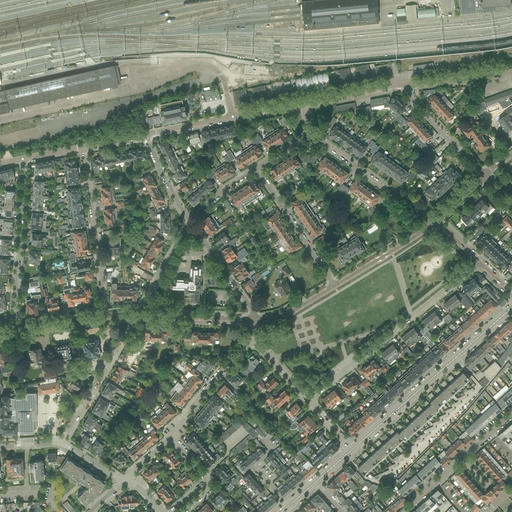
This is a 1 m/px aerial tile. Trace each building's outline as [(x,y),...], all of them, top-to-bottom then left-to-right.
[(304,18),(305,30),(379,23),(376,0),(301,0),(302,6),(303,12),(304,18)] [(458,0),(460,15),(477,13),(477,12),(479,12),(479,13),(507,10),(507,5),(511,5),(510,0),(458,0)] [(417,19),(416,4),(405,5),(407,20),(417,19)] [(417,11),(418,19),(435,17),(434,9),(417,11)] [(433,63),(413,66),(413,70),(414,73),(415,78),(416,78),(435,75),(433,63)] [(358,81),(364,80),(371,78),(368,64),(361,65),(361,66),(355,67),(358,81)] [(388,64),(375,67),(377,77),(384,76),(383,76),(388,75),(390,74),(388,64)] [(0,112),(8,110),(8,109),(117,85),(113,66),(102,68),(0,90),(0,112)] [(338,85),(345,84),(352,82),(349,68),(343,69),(342,69),(336,71),(338,85)] [(299,96),(331,89),(327,72),(295,78),(299,96)] [(268,100),(265,85),(258,86),(258,87),(252,88),(254,102),(261,101),(268,100)] [(248,103),(246,90),(246,89),(239,90),(232,92),(235,106),(242,105),(248,103)] [(430,98),(428,100),(430,102),(430,103),(430,104),(431,105),(432,105),(433,106),(440,99),(437,96),(436,95),(435,94),(434,89),(430,90),(430,93),(432,95),(429,98),(430,98)] [(387,103),(384,103),(384,107),(388,106),(391,109),(401,101),(400,100),(400,99),(399,98),(398,98),(396,95),(394,97),(393,96),(390,100),(389,99),(390,98),(389,96),(386,97),(387,103)] [(433,106),(437,111),(444,104),(448,101),(444,96),(440,99),(433,106)] [(507,114),(498,120),(499,121),(499,122),(501,125),(501,124),(506,131),(507,131),(511,127),(511,121),(509,117),(511,115),(511,107),(510,108),(508,105),(511,102),(509,98),(508,99),(505,100),(503,100),(504,102),(505,101),(507,104),(506,104),(507,106),(504,108),(506,111),(505,112),(507,114)] [(182,100),(160,105),(161,111),(160,111),(163,123),(187,118),(184,106),(183,107),(182,100)] [(401,101),(391,109),(394,113),(397,116),(395,118),(397,120),(401,116),(399,114),(398,113),(400,111),(401,112),(405,109),(404,108),(406,106),(403,104),(403,103),(402,101),(401,101)] [(437,111),(442,117),(450,110),(454,106),(448,101),(444,104),(437,111)] [(482,104),(476,108),(479,115),(483,113),(483,112),(488,110),(485,103),(482,104)] [(450,110),(442,117),(443,117),(443,118),(444,119),(445,119),(445,120),(446,120),(447,122),(450,120),(450,121),(453,118),(454,120),(459,115),(457,114),(455,116),(450,110)] [(406,121),(405,122),(407,124),(408,123),(410,126),(418,119),(417,119),(417,118),(416,117),(415,117),(415,116),(414,116),(413,114),(411,116),(410,115),(407,118),(408,119),(406,121)] [(284,117),(280,120),(284,125),(285,127),(289,125),(284,117)] [(414,132),(415,132),(423,125),(418,119),(410,126),(408,128),(409,130),(411,129),(414,132)] [(473,135),(475,138),(478,136),(477,134),(480,132),(477,127),(479,125),(480,127),(483,125),(480,120),(464,131),(469,138),(473,135)] [(336,139),(336,140),(343,128),(340,126),(337,123),(335,126),(336,126),(335,127),(335,126),(330,133),(331,134),(330,135),(336,139)] [(212,130),(201,132),(202,134),(202,136),(202,137),(206,142),(217,140),(217,139),(223,137),(223,139),(236,136),(234,125),(231,126),(226,127),(223,127),(222,127),(221,127),(220,128),(215,129),(214,129),(212,129),(212,130)] [(423,125),(415,132),(418,135),(420,137),(428,130),(423,125)] [(336,140),(341,144),(350,133),(346,130),(345,132),(343,131),(345,128),(346,129),(347,127),(345,126),(343,128),(336,140)] [(274,131),(281,142),(282,141),(283,142),(284,141),(284,140),(288,137),(286,135),(287,134),(284,131),(282,129),(279,130),(278,128),(274,131)] [(478,136),(475,138),(478,143),(476,145),(475,145),(476,145),(480,152),(490,146),(487,142),(488,141),(485,136),(484,137),(482,134),(484,133),(486,135),(488,133),(485,128),(480,132),(477,134),(478,136)] [(350,133),(341,144),(347,149),(355,136),(352,134),(354,131),(353,131),(352,130),(350,133)] [(428,130),(420,137),(415,141),(424,151),(428,147),(424,143),(427,140),(428,141),(431,138),(430,137),(432,135),(430,133),(431,133),(430,133),(430,132),(429,131),(428,130)] [(271,133),(268,135),(275,146),(281,142),(274,131),(273,131),(271,133)] [(190,142),(188,142),(190,146),(194,144),(200,143),(202,146),(206,146),(207,147),(209,146),(206,142),(202,137),(199,137),(198,135),(198,132),(196,133),(188,135),(190,142)] [(275,146),(268,135),(264,137),(265,139),(263,140),(263,141),(262,142),(268,150),(268,151),(272,148),(273,148),(274,147),(275,146)] [(418,135),(410,142),(412,144),(420,137),(418,135)] [(353,153),(354,152),(363,138),(364,138),(362,137),(361,139),(362,139),(360,142),(358,141),(359,139),(355,136),(347,149),(353,153)] [(363,138),(354,152),(360,157),(361,155),(362,156),(367,148),(367,147),(367,146),(365,145),(365,144),(362,141),(364,138),(363,138)] [(162,151),(162,152),(167,149),(166,148),(170,146),(166,140),(158,143),(162,151)] [(165,158),(170,155),(169,154),(173,152),(175,151),(173,147),(174,146),(176,145),(175,144),(172,145),(170,146),(166,148),(167,149),(162,152),(163,154),(165,157),(165,158)] [(240,145),(238,146),(240,150),(241,152),(245,158),(243,159),(247,164),(250,162),(251,163),(253,161),(253,160),(256,158),(253,153),(252,154),(248,148),(248,147),(243,151),(241,149),(242,149),(240,145)] [(252,145),(248,147),(252,154),(253,153),(256,158),(257,158),(258,158),(259,157),(259,156),(263,154),(262,154),(256,145),(255,146),(255,145),(253,146),(252,145)] [(137,149),(133,150),(135,159),(136,161),(136,162),(137,162),(138,162),(139,162),(140,161),(141,160),(143,160),(141,149),(138,150),(137,149)] [(129,152),(125,152),(127,161),(130,161),(130,160),(135,159),(133,150),(129,151),(129,152)] [(230,150),(226,152),(228,155),(231,160),(235,158),(230,150)] [(240,150),(235,154),(237,158),(235,159),(238,164),(241,168),(240,168),(244,166),(245,167),(246,166),(246,165),(247,164),(243,159),(245,158),(241,152),(240,150)] [(378,166),(385,157),(386,156),(378,151),(376,154),(376,153),(370,160),(375,164),(376,165),(377,166),(378,166)] [(121,152),(117,153),(119,162),(124,161),(124,162),(127,161),(125,152),(121,153),(121,152)] [(168,164),(173,161),(172,160),(178,158),(176,154),(174,154),(173,152),(169,154),(170,155),(165,158),(166,160),(168,164)] [(113,155),(109,156),(111,165),(114,164),(114,163),(119,162),(117,153),(112,154),(113,155)] [(427,159),(429,161),(436,156),(433,153),(427,159)] [(294,155),(288,159),(294,168),(294,169),(296,167),(297,168),(301,166),(299,164),(300,164),(299,162),(296,158),(296,159),(294,156),(294,155)] [(385,171),(386,172),(394,161),(390,159),(392,157),(390,155),(388,157),(386,156),(385,157),(378,166),(383,169),(383,170),(384,171),(385,171)] [(103,166),(101,156),(96,157),(97,158),(93,159),(94,165),(93,165),(94,171),(98,171),(98,169),(98,167),(103,166)] [(105,156),(101,156),(103,166),(108,165),(111,165),(109,156),(105,156)] [(436,156),(429,161),(432,164),(438,158),(436,156)] [(320,172),(324,174),(332,163),(332,162),(331,161),(330,160),(329,160),(324,157),(317,167),(321,170),(320,172)] [(65,158),(60,159),(61,162),(63,162),(63,164),(64,169),(64,170),(76,168),(75,161),(73,161),(73,160),(72,160),(66,161),(65,158)] [(173,161),(168,164),(169,167),(169,166),(171,170),(170,170),(171,170),(176,168),(175,166),(179,164),(181,164),(179,160),(179,159),(177,160),(176,158),(172,160),(173,161)] [(288,159),(282,163),(289,174),(295,170),(294,169),(294,168),(288,159)] [(389,174),(394,177),(401,167),(399,166),(402,163),(400,161),(399,162),(395,159),(394,161),(386,172),(387,172),(387,173),(388,174),(389,174)] [(52,160),(46,162),(48,170),(48,173),(49,176),(51,175),(50,170),(54,170),(53,165),(52,160)] [(46,162),(39,163),(41,172),(42,172),(45,171),(46,176),(49,176),(48,173),(48,170),(46,162)] [(225,163),(221,166),(228,177),(228,176),(229,176),(231,176),(231,175),(235,172),(229,163),(228,164),(228,163),(225,165),(225,163)] [(282,163),(276,167),(283,178),(289,174),(282,163)] [(332,163),(324,174),(328,177),(329,176),(332,178),(333,179),(340,169),(332,163)] [(173,176),(179,174),(178,172),(184,170),(182,166),(180,167),(179,164),(175,166),(176,168),(171,170),(172,173),(174,176),(173,176)] [(228,177),(221,166),(217,168),(218,169),(216,171),(216,172),(215,172),(221,181),(220,181),(221,181),(225,179),(226,179),(227,178),(227,177),(228,177)] [(283,178),(276,167),(270,171),(272,174),(271,174),(275,180),(276,180),(277,182),(283,178)] [(401,168),(394,177),(394,178),(395,179),(396,180),(397,179),(402,183),(406,177),(407,176),(409,173),(401,167),(401,168)] [(12,168),(6,170),(9,185),(11,184),(12,184),(15,184),(14,179),(14,177),(14,176),(14,174),(13,174),(13,172),(12,168)] [(64,170),(65,176),(65,177),(76,175),(76,171),(77,171),(76,168),(64,170)] [(188,170),(187,168),(184,170),(178,172),(179,174),(173,176),(175,179),(177,182),(182,180),(181,178),(187,176),(184,171),(185,171),(188,170)] [(204,180),(201,183),(205,188),(206,187),(210,191),(213,188),(212,186),(214,184),(209,179),(213,176),(209,172),(205,168),(203,171),(206,174),(205,175),(207,177),(207,178),(208,177),(209,178),(206,182),(204,180)] [(439,172),(451,184),(454,181),(456,179),(457,179),(458,177),(458,176),(460,175),(456,171),(455,172),(451,168),(447,171),(446,170),(443,173),(441,171),(439,172)] [(332,180),(330,183),(332,180),(336,183),(337,182),(341,184),(348,174),(344,171),(343,170),(342,169),(341,169),(340,169),(333,179),(332,180)] [(6,170),(0,171),(2,182),(5,181),(6,185),(9,185),(6,170)] [(420,170),(416,176),(423,180),(425,177),(427,177),(426,175),(425,174),(420,170)] [(408,177),(411,180),(414,176),(416,173),(412,171),(408,177)] [(436,178),(433,182),(443,192),(445,192),(446,191),(446,190),(448,187),(449,187),(451,186),(451,185),(451,184),(439,172),(438,174),(439,175),(441,177),(438,180),(436,178)] [(141,178),(145,186),(154,181),(153,181),(153,180),(153,178),(152,178),(151,176),(150,177),(149,174),(141,178)] [(65,177),(66,184),(73,183),(78,182),(78,179),(77,179),(76,175),(65,177)] [(355,196),(356,196),(364,185),(363,185),(363,184),(361,183),(360,183),(356,179),(348,189),(353,192),(352,194),(355,196)] [(145,195),(149,193),(156,189),(155,187),(156,186),(155,184),(155,182),(154,182),(154,181),(145,186),(147,189),(143,191),(145,195)] [(254,181),(247,185),(256,198),(262,194),(259,190),(260,190),(256,184),(256,185),(254,182),(254,181)] [(443,192),(433,182),(432,182),(434,184),(424,193),(428,198),(430,197),(433,201),(435,199),(437,198),(437,197),(439,195),(440,195),(443,192)] [(198,189),(197,189),(200,192),(201,191),(205,196),(208,194),(207,193),(210,191),(206,187),(205,188),(201,183),(198,186),(199,187),(198,188),(198,189)] [(247,185),(242,189),(250,202),(256,198),(247,185)] [(364,185),(356,195),(358,196),(359,197),(361,198),(360,199),(364,202),(372,191),(364,185)] [(101,196),(101,197),(111,196),(110,190),(112,190),(112,187),(101,188),(102,192),(101,192),(101,193),(101,194),(101,196)] [(33,188),(33,195),(48,196),(48,193),(46,192),(46,188),(43,188),(33,188)] [(66,198),(67,198),(79,196),(78,189),(76,189),(75,189),(75,188),(67,189),(67,193),(66,194),(66,198)] [(195,193),(193,194),(196,197),(197,196),(200,200),(203,198),(202,198),(205,195),(205,196),(201,191),(200,192),(196,188),(193,191),(195,193)] [(150,196),(152,200),(161,196),(160,195),(161,195),(160,193),(159,193),(158,191),(157,191),(156,189),(149,193),(150,195),(151,196),(150,196)] [(242,189),(236,193),(242,202),(244,206),(250,202),(242,189)] [(372,191),(364,202),(368,205),(369,204),(373,207),(380,197),(375,193),(375,192),(373,191),(372,191)] [(242,202),(236,193),(229,197),(230,197),(232,200),(231,201),(235,206),(237,208),(243,204),(242,203),(242,202)] [(196,197),(193,194),(188,199),(194,206),(200,200),(197,196),(196,197)] [(80,196),(79,196),(67,198),(66,198),(65,198),(65,201),(67,201),(67,205),(81,203),(80,196)] [(111,196),(101,197),(101,198),(101,200),(102,200),(102,201),(103,201),(103,205),(114,204),(114,200),(111,201),(111,196)] [(152,200),(151,201),(154,207),(156,207),(156,208),(159,206),(163,204),(164,204),(163,202),(163,201),(162,199),(163,199),(162,197),(161,197),(161,196),(152,200)] [(293,200),(288,204),(290,207),(292,205),(296,211),(305,205),(307,203),(305,199),(303,201),(300,198),(294,202),(293,200)] [(475,206),(474,206),(478,210),(480,208),(483,212),(485,210),(487,212),(493,207),(488,202),(487,203),(486,204),(482,199),(477,204),(476,204),(475,205),(475,206)] [(223,203),(229,211),(232,208),(226,200),(223,203)] [(42,203),(32,202),(32,203),(31,203),(31,205),(32,206),(32,209),(44,210),(43,211),(46,211),(47,207),(42,207),(42,203)] [(70,212),(82,210),(81,203),(67,205),(68,209),(69,209),(70,212)] [(305,205),(296,211),(300,217),(311,210),(307,204),(305,205)] [(474,206),(469,211),(473,215),(471,216),(475,220),(483,212),(480,208),(478,210),(474,206)] [(104,215),(103,215),(104,217),(104,218),(106,218),(113,217),(117,217),(116,211),(116,208),(109,209),(106,210),(105,210),(104,210),(104,213),(105,214),(104,214),(104,215)] [(374,214),(372,216),(375,218),(377,216),(378,217),(381,214),(379,212),(380,210),(377,208),(374,214)] [(68,212),(68,214),(69,216),(70,216),(70,218),(71,218),(71,219),(82,218),(83,218),(82,210),(70,212),(68,212)] [(311,210),(300,217),(304,223),(315,216),(311,210)] [(31,214),(31,216),(32,216),(31,220),(45,221),(46,214),(50,214),(50,212),(46,211),(43,211),(42,211),(42,213),(32,213),(32,214),(31,214)] [(268,225),(270,229),(281,221),(279,218),(281,216),(278,211),(272,214),(273,216),(267,220),(269,224),(268,225)] [(463,219),(462,220),(467,225),(468,225),(469,225),(475,220),(473,218),(471,216),(473,215),(469,211),(462,218),(463,219)] [(159,214),(159,222),(169,222),(169,221),(169,219),(169,217),(168,217),(168,214),(159,214)] [(203,221),(201,222),(204,226),(203,227),(204,228),(205,228),(206,229),(214,223),(216,221),(213,217),(214,216),(213,214),(207,218),(206,218),(203,220),(203,221)] [(315,216),(304,223),(308,229),(319,221),(320,221),(316,215),(315,216)] [(0,226),(11,227),(12,219),(7,219),(1,219),(2,216),(0,216),(0,226)] [(118,225),(118,222),(117,217),(113,217),(104,218),(104,219),(104,220),(104,221),(105,222),(105,223),(106,223),(106,227),(118,225)] [(71,219),(69,219),(70,224),(71,223),(72,228),(80,226),(81,226),(81,225),(83,225),(82,218),(71,219)] [(214,223),(206,229),(206,230),(207,231),(207,232),(210,235),(212,234),(213,234),(216,232),(225,225),(227,227),(233,222),(230,218),(221,224),(222,225),(220,226),(216,221),(214,223)] [(45,221),(31,220),(31,221),(31,223),(31,228),(41,229),(45,229),(45,221)] [(272,231),(274,234),(285,227),(281,221),(270,229),(272,228),(273,230),(272,231)] [(309,233),(308,234),(309,236),(312,239),(316,236),(317,236),(316,234),(320,232),(319,231),(322,230),(324,234),(328,231),(323,224),(322,224),(319,221),(308,229),(310,232),(309,233)] [(169,222),(159,222),(159,231),(168,231),(168,228),(169,228),(169,226),(169,225),(169,224),(169,223),(169,222)] [(11,227),(0,226),(0,233),(11,235),(11,227)] [(276,237),(278,240),(289,233),(285,227),(274,234),(274,235),(276,234),(277,236),(276,237)] [(72,237),(67,238),(67,239),(67,241),(72,240),(75,240),(85,238),(85,234),(86,234),(85,231),(80,231),(71,233),(72,237)] [(222,241),(224,245),(230,241),(223,231),(219,234),(220,235),(213,240),(217,245),(222,241)] [(279,245),(280,247),(282,246),(293,239),(289,233),(278,240),(276,242),(279,245)] [(46,235),(37,234),(32,234),(32,238),(31,238),(31,241),(31,242),(31,245),(43,246),(43,239),(46,239),(46,235)] [(477,243),(482,248),(491,239),(488,236),(487,237),(484,234),(476,242),(477,243)] [(345,237),(343,238),(353,254),(358,251),(359,252),(360,252),(361,252),(362,251),(363,250),(366,248),(363,244),(362,242),(361,243),(357,237),(356,237),(355,235),(351,238),(352,240),(348,242),(345,237)] [(156,236),(152,244),(160,249),(160,248),(161,248),(162,246),(163,244),(162,243),(163,241),(156,236)] [(224,252),(223,253),(225,257),(233,251),(234,251),(232,248),(235,245),(234,243),(238,240),(237,238),(236,237),(232,240),(231,240),(230,241),(224,245),(226,248),(223,251),(224,252)] [(0,238),(0,246),(10,247),(10,240),(0,238)] [(68,248),(73,247),(87,245),(87,242),(86,242),(85,238),(72,240),(73,244),(71,245),(68,246),(68,248)] [(110,239),(108,239),(107,239),(108,250),(109,249),(110,255),(118,254),(117,252),(118,252),(118,251),(117,251),(117,248),(118,248),(117,242),(120,242),(120,238),(113,239),(113,238),(110,239)] [(340,245),(335,248),(337,250),(336,250),(337,252),(335,253),(338,257),(339,256),(343,262),(345,261),(346,261),(347,260),(348,259),(348,258),(353,254),(343,238),(341,239),(345,245),(341,247),(340,245)] [(293,239),(282,246),(285,250),(286,249),(288,252),(291,251),(295,248),(296,250),(301,246),(298,241),(295,242),(293,239)] [(490,240),(482,248),(483,250),(484,249),(485,250),(485,251),(486,253),(487,252),(488,253),(497,244),(493,241),(492,242),(490,240)] [(490,256),(493,258),(502,249),(506,245),(503,242),(499,246),(497,244),(488,253),(488,254),(489,256),(490,256)] [(148,249),(147,251),(155,255),(156,253),(157,253),(158,251),(159,251),(160,250),(159,249),(160,249),(152,244),(149,248),(150,248),(149,249),(148,249)] [(87,245),(73,247),(73,251),(75,251),(76,255),(85,254),(86,254),(86,253),(88,253),(87,245)] [(233,251),(225,257),(228,261),(229,262),(230,261),(234,259),(235,260),(237,259),(238,260),(245,256),(248,254),(246,250),(244,248),(239,251),(236,254),(234,251),(233,251)] [(496,262),(498,264),(506,255),(504,253),(505,252),(502,249),(493,258),(493,259),(495,261),(496,261),(497,262),(496,262)] [(34,264),(39,264),(40,252),(29,251),(28,263),(29,263),(30,263),(30,264),(31,264),(32,264),(33,264),(34,264)] [(146,254),(143,258),(152,263),(152,262),(153,262),(153,260),(154,258),(154,257),(155,255),(147,251),(146,253),(147,253),(146,254)] [(506,255),(498,264),(503,269),(504,268),(504,269),(511,261),(511,260),(509,258),(510,257),(507,254),(506,255)] [(233,268),(237,274),(246,268),(243,263),(247,260),(245,256),(238,260),(239,261),(237,263),(238,264),(233,268)] [(152,263),(143,258),(139,265),(147,270),(148,267),(149,268),(150,266),(151,264),(151,263),(152,263)] [(75,260),(66,261),(67,264),(71,263),(72,267),(71,267),(72,273),(73,273),(84,271),(84,270),(89,269),(89,268),(90,267),(90,265),(88,264),(88,260),(83,261),(75,262),(75,260)] [(197,303),(197,302),(199,302),(199,294),(201,294),(201,292),(200,292),(200,290),(201,290),(201,282),(199,282),(199,281),(200,281),(200,280),(199,280),(200,278),(201,278),(202,265),(191,265),(190,280),(187,280),(187,279),(175,278),(174,282),(171,282),(171,288),(186,289),(185,297),(191,297),(191,302),(193,302),(193,303),(194,303),(194,304),(195,304),(196,304),(196,303),(197,303)] [(279,281),(275,284),(275,286),(276,288),(278,288),(280,291),(282,296),(285,294),(286,294),(288,293),(289,292),(292,290),(290,287),(289,286),(286,281),(284,277),(290,274),(286,266),(282,269),(284,274),(282,275),(281,274),(278,276),(280,280),(278,281),(279,281)] [(246,268),(237,274),(239,277),(241,279),(242,278),(246,275),(247,277),(249,276),(250,278),(251,277),(256,273),(254,270),(251,272),(250,271),(249,272),(246,268)] [(212,270),(206,273),(210,278),(210,282),(208,282),(208,286),(213,286),(213,279),(217,277),(212,270)] [(84,273),(86,281),(93,280),(91,272),(84,273)] [(248,281),(244,284),(247,287),(246,289),(248,291),(249,291),(253,288),(255,286),(258,285),(256,283),(256,282),(258,280),(259,280),(259,278),(256,273),(251,277),(252,278),(248,281)] [(471,297),(481,288),(478,284),(485,279),(482,275),(475,280),(474,279),(473,279),(470,281),(470,282),(467,285),(466,284),(463,286),(464,287),(463,287),(467,292),(463,295),(466,299),(471,306),(475,303),(471,297)] [(119,300),(120,299),(120,286),(116,286),(116,283),(111,283),(111,289),(111,294),(113,295),(113,299),(116,299),(116,300),(119,300)] [(261,295),(264,287),(261,285),(260,289),(256,291),(258,293),(261,295)] [(497,290),(495,288),(493,289),(495,291),(494,292),(487,286),(485,285),(482,288),(498,305),(499,304),(502,306),(507,301),(498,290),(497,290)] [(120,299),(128,299),(129,286),(120,286),(120,299)] [(129,286),(128,299),(129,299),(130,300),(132,300),(133,299),(136,299),(136,296),(137,296),(137,289),(137,286),(129,286)] [(79,287),(76,288),(78,303),(83,302),(83,303),(89,302),(88,298),(90,298),(88,289),(85,290),(85,292),(82,292),(82,289),(79,290),(79,287)] [(46,288),(40,289),(42,295),(45,295),(48,311),(54,310),(55,311),(58,310),(58,309),(59,309),(58,304),(57,299),(58,299),(57,293),(52,294),(53,296),(50,297),(49,294),(48,295),(48,294),(46,288)] [(64,293),(66,301),(67,300),(68,305),(74,304),(74,303),(78,303),(76,288),(73,288),(74,291),(72,292),(72,288),(64,290),(64,293)] [(27,306),(25,307),(26,310),(27,310),(28,315),(29,314),(30,315),(31,315),(32,314),(37,313),(36,302),(35,302),(35,301),(40,300),(39,295),(31,296),(32,300),(31,300),(31,299),(26,300),(27,303),(26,303),(27,306)] [(453,296),(449,299),(455,306),(456,307),(459,305),(462,303),(467,309),(471,306),(466,299),(464,297),(463,297),(462,298),(460,296),(459,296),(459,295),(458,295),(458,296),(457,296),(456,296),(455,295),(453,296)] [(489,301),(486,303),(493,310),(497,306),(488,296),(486,298),(489,301)] [(455,306),(449,299),(446,301),(446,302),(444,304),(451,312),(453,310),(454,311),(457,309),(456,307),(455,306)] [(481,302),(479,304),(481,307),(488,314),(493,310),(486,303),(484,305),(481,302)] [(476,306),(474,308),(477,311),(480,314),(479,315),(482,319),(483,318),(488,314),(481,307),(481,308),(479,309),(476,306)] [(473,313),(470,315),(471,316),(478,323),(482,319),(479,315),(480,314),(477,311),(476,312),(473,309),(471,311),(473,313)] [(432,312),(428,315),(434,322),(435,324),(436,325),(442,321),(435,311),(432,313),(432,312)] [(428,326),(423,330),(425,332),(428,330),(430,329),(435,324),(434,322),(428,315),(425,318),(425,319),(423,320),(428,326)] [(466,315),(464,317),(473,327),(478,323),(471,316),(470,315),(468,317),(466,315)] [(464,317),(462,319),(464,322),(462,324),(469,331),(473,327),(464,317)] [(457,324),(455,325),(458,328),(457,329),(460,332),(461,332),(464,335),(468,331),(469,332),(469,331),(462,324),(460,326),(457,323),(457,324)] [(497,362),(496,362),(501,367),(508,356),(511,349),(511,332),(505,325),(498,332),(505,341),(505,340),(506,340),(507,339),(511,343),(507,348),(508,349),(498,360),(497,362)] [(454,326),(452,328),(454,331),(452,333),(459,340),(463,336),(464,335),(461,332),(460,332),(457,329),(454,326)] [(411,329),(408,332),(416,342),(422,338),(414,328),(411,330),(411,329)] [(141,330),(141,336),(143,336),(143,334),(144,334),(145,334),(145,336),(144,336),(144,340),(152,340),(152,342),(155,342),(156,331),(151,331),(151,330),(141,330)] [(156,331),(155,342),(157,342),(159,342),(159,341),(167,341),(167,337),(166,337),(166,336),(166,335),(167,335),(168,335),(168,337),(170,337),(170,336),(170,331),(160,330),(160,331),(156,331)] [(428,330),(425,332),(432,341),(432,340),(434,338),(428,330)] [(450,335),(447,337),(454,345),(459,340),(449,330),(447,332),(450,335)] [(189,336),(189,338),(191,338),(191,336),(193,336),(193,338),(192,338),(192,342),(196,342),(199,342),(199,344),(204,344),(204,333),(200,333),(200,332),(196,332),(190,331),(189,336)] [(204,333),(204,344),(207,344),(207,343),(215,343),(216,339),(219,339),(219,333),(209,332),(209,333),(204,333)] [(416,342),(408,332),(404,335),(405,335),(402,337),(410,346),(415,342),(416,342)] [(432,341),(425,332),(422,335),(423,335),(421,336),(428,344),(432,341)] [(505,341),(498,332),(495,335),(500,341),(503,344),(506,341),(505,341)] [(495,335),(491,338),(500,348),(502,350),(504,348),(502,347),(498,342),(500,341),(495,335)] [(454,345),(447,337),(445,339),(442,336),(440,339),(449,349),(454,345)] [(491,338),(487,342),(492,347),(492,348),(494,346),(498,350),(499,352),(502,350),(500,348),(491,338)] [(77,344),(78,349),(80,360),(85,359),(100,357),(97,340),(88,342),(86,340),(85,341),(84,342),(82,342),(82,343),(77,344)] [(441,342),(437,345),(438,347),(444,354),(449,350),(441,342)] [(487,342),(483,346),(488,352),(491,356),(493,354),(491,352),(494,350),(492,348),(487,342)] [(390,346),(387,348),(392,355),(395,359),(399,356),(401,354),(393,344),(391,346),(390,346)] [(55,348),(56,352),(57,360),(70,358),(68,345),(59,346),(59,345),(57,346),(53,347),(54,348),(55,348)] [(435,346),(431,350),(432,351),(432,352),(439,359),(444,354),(438,347),(437,347),(437,348),(435,346)] [(485,365),(487,363),(482,358),(488,352),(483,346),(474,353),(481,361),(485,365)] [(407,347),(404,349),(410,357),(412,358),(414,356),(413,354),(407,347)] [(26,356),(28,366),(44,363),(42,354),(40,354),(40,348),(33,349),(31,349),(30,350),(29,350),(29,351),(26,351),(26,356)] [(392,355),(387,348),(383,351),(384,352),(382,354),(389,363),(395,359),(392,355)] [(0,367),(1,367),(2,370),(2,373),(7,373),(11,372),(9,363),(5,364),(4,359),(2,349),(0,349),(0,367)] [(410,357),(404,349),(401,351),(408,359),(410,357)] [(431,350),(426,354),(427,355),(434,363),(439,359),(432,352),(432,351),(431,350)] [(479,363),(481,361),(474,353),(469,357),(475,364),(478,362),(479,363)] [(143,354),(136,364),(140,368),(148,358),(143,354)] [(426,354),(422,358),(423,359),(430,367),(434,363),(427,355),(426,354)] [(243,367),(240,370),(243,373),(245,374),(248,377),(248,378),(249,378),(250,378),(255,373),(252,369),(256,366),(255,365),(259,362),(256,358),(255,359),(253,356),(252,356),(251,356),(249,358),(245,361),(249,365),(248,365),(248,366),(244,369),(243,367)] [(472,367),(475,364),(469,357),(464,362),(468,366),(471,370),(474,368),(472,367)] [(422,358),(417,362),(418,363),(422,367),(425,371),(430,367),(423,359),(422,358)] [(199,362),(200,363),(201,363),(202,363),(205,365),(206,365),(212,369),(215,364),(209,360),(207,362),(203,359),(201,362),(199,361),(199,362)] [(370,362),(367,364),(374,374),(378,371),(379,373),(383,370),(385,372),(388,370),(384,365),(380,369),(373,360),(370,363),(370,362)] [(496,362),(495,360),(489,365),(487,363),(485,365),(487,367),(483,371),(482,372),(486,376),(490,381),(501,367),(496,362)] [(200,363),(199,362),(198,363),(199,364),(197,368),(201,371),(202,369),(208,374),(212,369),(206,365),(205,365),(202,363),(201,363),(200,363)] [(186,365),(186,366),(191,371),(191,372),(193,373),(188,379),(190,380),(190,381),(197,387),(202,380),(200,378),(200,377),(198,375),(200,373),(196,370),(194,368),(195,367),(188,363),(187,364),(186,365)] [(416,363),(412,367),(413,368),(420,376),(424,372),(421,368),(417,364),(416,363)] [(368,378),(364,381),(368,386),(371,384),(369,381),(373,378),(371,376),(374,374),(367,364),(364,367),(361,370),(368,378)] [(47,367),(48,373),(44,374),(45,380),(57,378),(55,365),(47,367)] [(115,371),(115,372),(122,376),(125,378),(129,371),(127,370),(123,368),(119,366),(118,368),(117,368),(116,369),(115,370),(115,371)] [(412,367),(408,371),(409,372),(415,380),(420,376),(413,368),(412,367)] [(358,467),(361,471),(364,474),(404,438),(405,440),(438,410),(436,408),(469,379),(463,372),(461,373),(457,369),(454,372),(458,376),(455,379),(451,375),(447,378),(451,382),(448,385),(444,381),(441,384),(445,388),(442,391),(438,387),(434,390),(438,394),(435,397),(431,393),(428,396),(432,400),(430,402),(431,403),(430,405),(426,400),(422,403),(426,408),(423,410),(419,406),(416,409),(420,413),(417,416),(413,412),(409,415),(413,419),(410,422),(406,418),(403,421),(407,425),(404,428),(400,424),(396,427),(400,431),(399,433),(397,431),(396,433),(392,428),(388,431),(392,436),(389,438),(385,434),(382,437),(386,442),(383,445),(378,440),(375,443),(379,448),(376,450),(372,446),(369,449),(373,454),(369,456),(365,452),(362,455),(366,459),(363,462),(359,458),(355,461),(360,465),(358,467)] [(408,371),(403,375),(404,376),(411,384),(415,380),(409,372),(408,371)] [(111,379),(119,384),(121,380),(120,380),(122,376),(115,372),(114,373),(113,373),(113,374),(113,375),(112,376),(113,377),(111,379)] [(228,380),(237,387),(240,383),(241,384),(243,382),(242,381),(244,379),(235,372),(228,380)] [(352,376),(347,380),(355,390),(359,387),(358,386),(361,384),(353,375),(352,377),(352,376)] [(403,375),(399,379),(400,380),(403,384),(406,388),(411,384),(404,376),(403,375)] [(257,384),(256,385),(259,388),(260,390),(261,391),(263,389),(264,390),(266,388),(269,391),(274,386),(278,382),(273,377),(272,378),(270,376),(266,380),(267,382),(264,385),(261,381),(257,384)] [(69,377),(67,379),(69,380),(70,381),(72,382),(70,386),(73,387),(78,390),(81,384),(77,382),(71,378),(69,377)] [(38,386),(38,389),(39,394),(58,391),(57,383),(55,383),(54,379),(45,380),(45,381),(40,382),(40,386),(38,386)] [(355,390),(347,380),(341,385),(349,394),(351,392),(352,393),(355,390)] [(396,383),(394,385),(401,392),(406,388),(402,385),(399,381),(398,380),(395,382),(396,383)] [(190,381),(185,387),(192,393),(193,391),(194,392),(195,390),(195,389),(197,387),(190,381)] [(364,381),(361,384),(362,385),(371,395),(373,393),(368,386),(364,381)] [(105,387),(105,388),(115,394),(116,391),(121,394),(123,391),(108,382),(107,385),(106,386),(105,387)] [(221,388),(232,399),(233,400),(237,396),(233,392),(225,384),(221,388)] [(177,391),(178,391),(180,393),(188,399),(187,399),(190,396),(191,394),(192,393),(185,387),(184,387),(183,385),(181,385),(178,389),(177,388),(175,390),(177,391)] [(391,386),(389,388),(397,397),(401,392),(394,385),(392,387),(391,386)] [(140,394),(136,392),(134,395),(139,398),(140,396),(142,394),(142,392),(143,393),(144,390),(145,391),(145,390),(140,386),(140,387),(139,388),(141,390),(140,392),(141,392),(140,394)] [(115,394),(105,388),(104,390),(103,391),(102,394),(116,402),(118,399),(113,397),(115,394)] [(221,388),(217,392),(228,403),(232,399),(221,388)] [(242,394),(237,388),(234,391),(240,397),(242,394)] [(271,395),(267,399),(266,400),(275,409),(286,400),(288,402),(292,398),(290,395),(285,390),(285,389),(285,388),(285,390),(275,399),(271,395)] [(389,388),(384,392),(385,393),(392,400),(397,397),(389,388)] [(501,389),(497,393),(500,396),(507,404),(511,400),(504,392),(501,389)] [(334,390),(329,394),(337,404),(342,400),(334,390)] [(177,391),(170,399),(173,402),(172,403),(176,405),(178,402),(183,405),(188,399),(180,393),(178,391),(177,391)] [(1,399),(0,398),(0,430),(2,431),(2,433),(16,433),(16,431),(20,431),(20,433),(34,433),(34,429),(36,429),(36,410),(36,406),(36,405),(36,392),(25,392),(25,397),(18,397),(17,397),(17,394),(15,394),(8,394),(8,396),(1,396),(1,399)] [(382,394),(380,396),(381,397),(384,401),(388,405),(392,400),(385,393),(383,395),(382,394)] [(497,393),(493,397),(503,408),(507,404),(500,396),(497,393)] [(337,404),(329,394),(323,399),(331,409),(337,404)] [(209,401),(218,409),(220,410),(223,407),(221,406),(223,403),(222,402),(215,396),(214,397),(214,396),(211,399),(210,399),(209,400),(209,401)] [(378,400),(376,402),(382,409),(387,405),(384,402),(380,398),(379,397),(377,398),(378,400)] [(96,405),(107,411),(109,407),(113,410),(115,406),(110,404),(109,404),(100,398),(98,401),(97,401),(96,403),(96,404),(96,405)] [(209,401),(204,407),(213,414),(215,416),(218,413),(216,411),(218,409),(209,401)] [(373,404),(371,406),(378,413),(382,409),(376,402),(374,401),(372,402),(373,404)] [(164,410),(170,417),(171,417),(174,415),(173,415),(176,413),(167,402),(165,404),(166,406),(163,408),(164,410)] [(293,423),(296,420),(298,418),(295,415),(298,412),(302,408),(297,403),(293,406),(287,411),(292,417),(289,419),(293,423)] [(497,413),(501,409),(495,403),(491,406),(497,413)] [(488,404),(484,408),(487,410),(493,417),(497,413),(491,406),(488,404)] [(107,411),(96,405),(95,405),(94,407),(94,408),(92,411),(107,420),(109,417),(105,414),(107,411)] [(367,410),(373,417),(378,413),(371,406),(370,405),(368,407),(369,408),(367,410)] [(204,407),(200,412),(209,420),(211,421),(211,420),(215,416),(213,414),(204,407)] [(362,414),(369,422),(369,421),(373,417),(367,410),(365,408),(362,410),(365,412),(362,414)] [(168,419),(169,418),(170,417),(164,410),(163,411),(161,409),(156,414),(163,423),(166,421),(168,419)] [(488,421),(493,417),(487,410),(482,414),(488,421)] [(196,417),(195,418),(196,419),(195,420),(196,420),(199,423),(203,426),(205,428),(207,426),(210,422),(211,421),(209,420),(200,412),(199,413),(198,413),(197,415),(196,417)] [(163,423),(156,414),(150,419),(158,428),(161,425),(161,426),(162,426),(163,425),(163,424),(164,424),(163,424),(164,423),(163,423)] [(357,414),(355,416),(357,419),(364,426),(368,422),(369,422),(362,414),(362,415),(360,417),(357,414)] [(484,425),(488,421),(482,414),(478,418),(484,425)] [(88,418),(86,420),(100,429),(101,429),(102,425),(98,423),(99,420),(89,415),(88,416),(88,418)] [(290,426),(289,427),(291,429),(295,429),(296,428),(299,425),(301,426),(303,429),(305,427),(312,420),(308,415),(304,419),(299,424),(298,423),(296,420),(293,423),(291,425),(290,426)] [(350,420),(350,421),(359,430),(364,426),(357,419),(355,421),(352,418),(351,420),(350,420)] [(480,428),(484,425),(478,418),(474,422),(480,428)] [(350,421),(349,419),(345,422),(347,425),(348,424),(350,426),(347,429),(350,432),(350,433),(352,435),(352,434),(353,436),(359,430),(350,421)] [(84,424),(83,426),(85,427),(83,429),(87,432),(89,429),(91,431),(93,428),(99,432),(101,429),(100,429),(86,420),(85,423),(84,424)] [(303,429),(302,430),(307,435),(308,434),(309,433),(317,426),(312,420),(305,427),(303,429)] [(476,432),(480,428),(474,422),(470,426),(476,432)] [(261,423),(258,426),(266,435),(269,432),(261,423)] [(149,433),(146,436),(147,436),(152,443),(153,443),(159,438),(154,433),(157,431),(155,429),(154,429),(152,426),(150,427),(149,428),(148,428),(148,429),(148,430),(148,431),(148,432),(149,433)] [(258,426),(255,429),(263,438),(266,435),(258,426)] [(471,436),(476,432),(470,426),(465,429),(466,430),(471,436)] [(511,433),(506,427),(502,431),(508,438),(511,434),(511,433)] [(189,444),(198,437),(195,434),(196,433),(198,432),(195,429),(192,431),(193,432),(190,434),(190,433),(187,436),(187,437),(185,439),(187,441),(187,442),(187,443),(188,444),(189,444)] [(259,434),(253,429),(249,433),(250,434),(254,439),(259,434)] [(318,437),(324,445),(332,454),(339,448),(330,438),(327,441),(321,435),(324,433),(321,430),(316,435),(318,437)] [(475,440),(471,436),(466,430),(462,434),(471,443),(475,440)] [(498,435),(504,442),(505,441),(508,438),(502,431),(498,435)] [(85,434),(84,434),(82,434),(81,435),(82,437),(83,437),(80,441),(81,442),(81,443),(83,444),(84,444),(85,444),(88,446),(90,442),(92,443),(93,442),(95,438),(96,437),(89,433),(87,436),(85,434)] [(459,438),(465,445),(467,447),(471,443),(462,434),(459,437),(460,438),(459,438)] [(311,438),(309,435),(302,441),(304,444),(311,438)] [(142,436),(139,439),(141,441),(140,441),(142,444),(143,444),(147,448),(148,447),(149,447),(150,447),(150,446),(150,445),(152,443),(147,436),(146,436),(144,438),(142,436)] [(189,444),(194,450),(202,443),(203,442),(198,437),(189,444)] [(94,444),(91,449),(94,451),(96,453),(96,452),(97,453),(98,451),(101,453),(103,449),(102,448),(104,445),(103,444),(105,442),(100,439),(98,441),(97,440),(97,439),(95,438),(93,442),(94,444)] [(259,447),(255,450),(261,457),(265,453),(262,449),(264,448),(260,443),(256,438),(254,440),(259,447)] [(461,448),(465,445),(459,438),(456,441),(461,448)] [(134,440),(131,442),(133,444),(141,453),(143,451),(144,451),(145,451),(145,450),(145,449),(146,448),(147,448),(143,444),(142,444),(140,441),(138,439),(137,439),(134,441),(134,440)] [(458,451),(461,448),(456,441),(452,445),(458,451)] [(194,450),(199,455),(207,448),(203,442),(202,443),(194,450)] [(307,443),(300,449),(304,453),(310,447),(309,446),(307,443)] [(121,449),(122,450),(128,457),(131,454),(135,459),(141,454),(141,453),(133,444),(129,447),(131,449),(128,451),(124,447),(123,448),(121,449)] [(199,455),(203,460),(212,453),(215,451),(213,448),(211,445),(207,448),(199,455)] [(324,449),(322,451),(328,458),(332,454),(324,445),(322,447),(324,449)] [(454,455),(458,451),(452,445),(448,448),(454,455)] [(450,458),(454,455),(448,448),(445,452),(450,458)] [(479,460),(487,452),(484,448),(475,456),(479,460)] [(315,453),(323,462),(328,458),(322,451),(320,449),(317,451),(316,452),(315,453)] [(164,460),(163,461),(166,464),(167,463),(169,462),(175,456),(174,455),(174,454),(171,450),(169,452),(164,456),(166,459),(164,460)] [(255,450),(251,454),(257,460),(261,457),(255,450)] [(452,460),(450,458),(445,452),(444,452),(443,451),(440,454),(448,464),(452,460)] [(116,464),(119,467),(122,464),(122,465),(125,462),(128,460),(121,452),(112,461),(115,464),(116,464)] [(277,456),(273,452),(267,457),(270,461),(277,456)] [(311,456),(309,457),(312,461),(314,462),(313,463),(315,466),(316,465),(318,467),(323,462),(315,453),(315,452),(312,455),(311,456)] [(482,463),(490,456),(487,452),(479,460),(482,463)] [(58,463),(61,465),(65,458),(62,456),(61,457),(56,456),(56,453),(47,453),(48,461),(52,461),(53,464),(58,463)] [(212,453),(203,460),(204,461),(204,462),(205,463),(206,463),(206,464),(206,463),(208,465),(211,464),(214,462),(214,461),(216,459),(218,461),(221,458),(220,457),(220,456),(217,453),(214,456),(212,453)] [(251,454),(247,457),(253,464),(257,460),(251,454)] [(277,456),(270,461),(274,465),(280,460),(283,458),(279,454),(277,456)] [(441,463),(445,467),(448,464),(440,454),(436,457),(441,463)] [(167,463),(166,464),(169,468),(172,466),(174,468),(175,467),(179,464),(179,463),(181,461),(177,458),(175,456),(169,462),(167,463)] [(441,463),(436,457),(435,456),(431,461),(437,467),(441,463)] [(485,467),(494,459),(490,456),(482,463),(485,467)] [(4,461),(4,464),(6,464),(7,470),(7,475),(11,475),(14,475),(14,477),(18,477),(23,477),(22,463),(22,458),(12,459),(12,458),(11,458),(10,457),(9,457),(8,457),(7,458),(6,458),(6,461),(4,461)] [(65,458),(61,465),(60,468),(88,486),(77,495),(85,504),(95,495),(104,482),(67,457),(66,459),(65,458)] [(247,457),(243,461),(249,467),(253,464),(247,457)] [(274,465),(277,470),(284,464),(286,462),(286,461),(285,459),(284,459),(283,458),(280,460),(274,465)] [(249,467),(243,461),(241,459),(234,465),(239,470),(241,467),(245,471),(249,467)] [(314,467),(315,466),(313,463),(312,464),(308,460),(307,459),(302,464),(305,467),(306,468),(308,470),(308,471),(310,474),(316,469),(315,468),(314,467)] [(489,471),(497,463),(494,459),(485,467),(489,471)] [(33,462),(29,463),(29,468),(30,481),(37,480),(37,479),(44,478),(43,468),(43,465),(43,460),(36,460),(33,460),(33,462)] [(216,470),(214,472),(216,475),(216,476),(217,477),(218,477),(219,478),(227,471),(229,469),(228,468),(226,466),(225,467),(223,465),(224,464),(223,464),(225,462),(224,461),(220,464),(222,466),(219,468),(219,467),(217,468),(216,470)] [(432,471),(437,467),(431,461),(426,465),(432,471)] [(301,462),(297,466),(300,470),(299,471),(299,472),(305,478),(310,474),(308,471),(308,470),(306,468),(305,467),(302,464),(301,462)] [(492,474),(500,467),(497,463),(489,471),(492,474)] [(150,469),(149,469),(155,476),(158,473),(160,475),(163,473),(158,468),(155,464),(152,467),(151,467),(150,468),(150,469)] [(284,464),(277,470),(281,474),(287,468),(284,464)] [(428,475),(432,471),(426,465),(422,469),(428,475)] [(347,468),(344,471),(347,474),(348,475),(350,478),(353,475),(356,479),(357,478),(360,475),(356,471),(355,472),(349,466),(347,468)] [(495,478),(504,470),(500,467),(492,474),(495,478)] [(155,476),(149,469),(149,470),(148,470),(147,471),(144,474),(147,478),(151,483),(154,481),(152,479),(155,476)] [(423,480),(428,475),(422,469),(417,473),(423,480)] [(455,481),(464,473),(460,469),(451,477),(455,481)] [(495,478),(498,482),(499,482),(502,479),(507,474),(504,470),(495,478)] [(227,471),(219,478),(223,483),(226,481),(226,482),(229,479),(232,476),(232,477),(233,475),(231,472),(229,473),(227,471)] [(353,482),(349,478),(347,475),(343,471),(339,475),(344,482),(346,480),(350,484),(353,482)] [(185,472),(181,475),(182,475),(183,477),(189,483),(190,481),(191,482),(195,479),(194,478),(196,476),(194,475),(193,473),(192,474),(189,472),(187,474),(185,472)] [(299,472),(295,475),(301,482),(305,478),(299,472)] [(240,480),(244,484),(246,483),(252,477),(248,473),(244,477),(241,474),(236,478),(239,481),(240,480)] [(458,484),(467,477),(464,473),(455,481),(458,484)] [(294,474),(290,478),(291,479),(297,486),(301,482),(295,475),(294,474)] [(418,484),(422,481),(417,475),(416,474),(411,478),(418,484)] [(342,484),(344,482),(339,475),(334,480),(341,488),(343,490),(345,488),(342,484)] [(180,479),(177,482),(178,483),(182,487),(182,486),(184,489),(187,485),(189,483),(183,477),(182,478),(180,476),(178,478),(180,479)] [(247,485),(245,487),(247,489),(249,487),(256,481),(252,477),(246,483),(247,485)] [(462,488),(470,480),(467,477),(458,484),(462,488)] [(413,488),(418,484),(411,478),(407,482),(413,488)] [(291,479),(287,482),(293,489),(297,486),(291,479)] [(504,481),(502,479),(499,482),(498,482),(497,483),(503,489),(504,488),(505,488),(506,487),(507,486),(507,485),(503,481),(504,481)] [(334,480),(327,486),(335,495),(337,497),(340,495),(338,492),(338,491),(337,491),(338,489),(338,488),(340,487),(334,480)] [(465,492),(474,484),(470,480),(462,488),(465,492)] [(249,487),(253,491),(259,485),(256,481),(249,487)] [(287,482),(283,486),(289,493),(293,489),(287,482)] [(350,484),(348,486),(351,488),(354,492),(358,488),(354,484),(352,482),(350,484)] [(409,492),(413,488),(407,482),(403,485),(409,492)] [(162,496),(163,497),(172,489),(169,486),(167,483),(162,487),(158,491),(160,494),(162,496)] [(487,492),(485,494),(490,500),(494,497),(495,496),(497,494),(498,493),(499,492),(503,489),(497,483),(495,485),(494,486),(493,487),(492,487),(491,488),(490,490),(489,490),(488,491),(487,492)] [(468,496),(477,488),(474,484),(465,492),(468,496)] [(259,485),(253,491),(256,495),(263,490),(259,485)] [(289,493),(283,486),(282,485),(277,488),(284,496),(289,493)] [(399,489),(402,493),(402,494),(405,496),(406,495),(409,492),(403,485),(399,489)] [(379,496),(387,490),(380,487),(375,492),(379,496)] [(346,491),(343,494),(342,495),(338,498),(341,502),(345,499),(346,498),(354,492),(351,488),(346,492),(346,491)] [(472,499),(480,491),(477,488),(468,496),(472,499)] [(172,489),(163,497),(165,500),(165,499),(167,502),(171,499),(172,499),(177,495),(172,489)] [(395,491),(393,493),(403,504),(408,500),(405,496),(402,494),(402,493),(399,489),(398,489),(395,491)] [(447,508),(451,504),(447,499),(443,503),(440,499),(443,496),(438,489),(433,493),(439,500),(442,503),(447,508)] [(484,495),(480,491),(472,499),(475,503),(480,498),(484,495)] [(219,494),(217,496),(224,505),(226,504),(226,503),(230,500),(222,492),(221,492),(220,493),(219,493),(219,494)] [(383,493),(381,495),(396,511),(400,508),(392,500),(391,501),(388,498),(383,493)] [(393,493),(388,498),(391,501),(392,500),(400,508),(403,504),(393,493)] [(442,511),(447,508),(442,503),(439,506),(436,503),(439,500),(433,493),(429,497),(435,504),(440,510),(442,511)] [(267,497),(268,499),(274,506),(278,502),(272,495),(271,494),(267,497)] [(330,511),(332,511),(318,494),(311,500),(321,511),(322,511),(330,511)] [(342,503),(346,508),(356,499),(352,494),(342,503)] [(489,501),(490,500),(485,494),(484,495),(480,498),(482,500),(483,499),(487,503),(488,503),(489,502),(489,501)] [(133,495),(128,496),(129,508),(134,508),(134,505),(137,505),(137,504),(140,504),(140,501),(137,501),(136,497),(133,497),(133,495)] [(121,502),(118,502),(118,505),(121,505),(121,509),(129,508),(128,496),(124,496),(124,498),(121,498),(121,502)] [(212,500),(211,501),(215,505),(219,510),(222,507),(224,505),(217,496),(214,498),(214,499),(213,499),(212,499),(212,500)] [(242,499),(248,506),(250,504),(244,497),(242,499)] [(435,504),(429,497),(425,501),(431,508),(435,504)] [(268,499),(264,503),(270,509),(274,506),(268,499)] [(356,499),(346,508),(349,511),(350,511),(360,503),(358,501),(356,499)] [(67,500),(62,504),(68,511),(76,511),(77,511),(67,500)] [(318,511),(320,511),(321,511),(311,500),(307,503),(314,511),(316,509),(318,511)] [(386,500),(384,503),(387,507),(384,509),(386,511),(394,511),(396,511),(386,500)] [(263,501),(259,505),(265,511),(266,511),(270,509),(264,503),(263,501)] [(425,501),(420,505),(426,511),(430,511),(433,510),(431,508),(425,501)] [(41,502),(33,502),(34,509),(36,511),(44,511),(39,505),(41,504),(41,502)] [(307,503),(303,507),(307,511),(314,511),(307,503)] [(350,511),(359,511),(360,511),(358,509),(362,505),(360,503),(350,511)]
